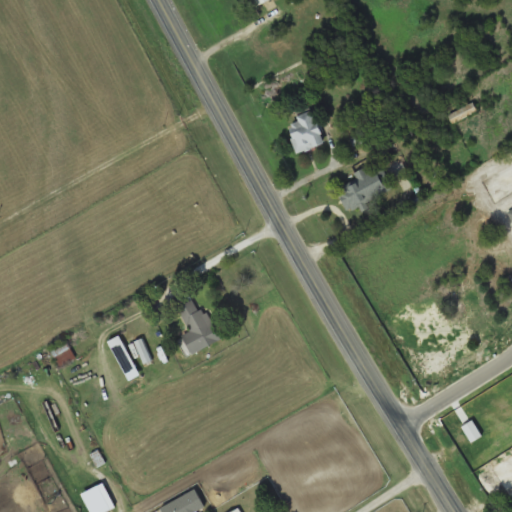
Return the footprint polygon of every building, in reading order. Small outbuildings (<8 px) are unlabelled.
[(326,146),(318,114),(289,121),(297,153),(326,146)] [(395,190),(385,167),(374,172),(371,166),(355,173),(358,181),(338,189),(347,210),(395,190)] [(511,249),(508,240),(487,249),(494,266),(511,258),(511,249)] [(483,320),(465,294),(458,298),(476,325),(483,320)] [(184,336),(192,354),(222,340),(208,308),(199,311),(194,301),(180,307),(191,333),(184,336)] [(76,356),(64,339),(50,349),(62,366),(76,356)] [(152,361),(144,339),(136,342),(143,364),(152,361)]
